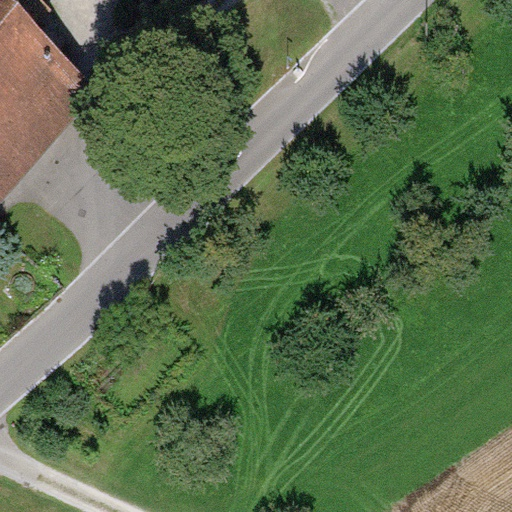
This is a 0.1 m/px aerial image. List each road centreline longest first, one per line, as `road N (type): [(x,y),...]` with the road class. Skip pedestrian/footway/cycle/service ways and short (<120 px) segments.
road 1 (unclassified): [(0,393),(417,0)]
road 2 (track): [(111,511),(0,461)]
